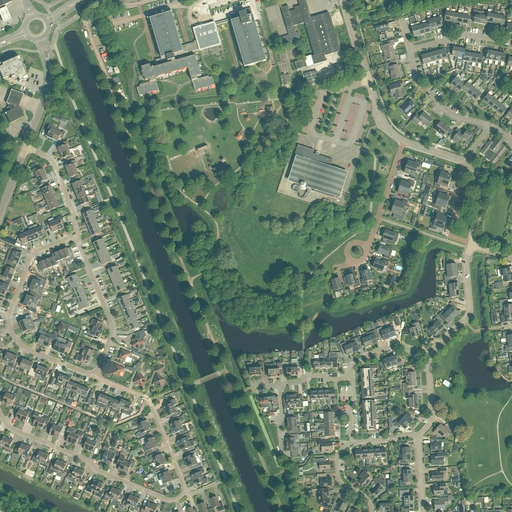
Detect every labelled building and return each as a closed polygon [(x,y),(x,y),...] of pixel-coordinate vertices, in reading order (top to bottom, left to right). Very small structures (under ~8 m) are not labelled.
[(331,53),(322,15),(302,19),(297,0),(296,0),(290,2),(291,8),(285,9),(289,26),(297,24),(305,57),(303,58),(303,56),(295,58),(298,67),(300,68),(306,66),(309,67),(310,70),(314,69),(315,69),(316,68),(318,59),(319,55),(324,54),(331,53)] [(494,15),(492,23),(498,24),(500,12),(497,11),(497,9),(498,6),(495,5),(495,9),(494,11),(494,15)] [(6,7),(0,10),(0,15),(4,24),(12,20),(6,7)] [(265,61),(252,15),(250,8),(231,14),(232,19),(215,24),(198,29),(193,30),(196,41),(195,41),(195,42),(181,46),(171,13),(151,18),(162,58),(167,57),(168,61),(171,60),(172,62),(155,67),(154,64),(141,67),(145,81),(149,80),(150,82),(139,85),(139,87),(136,88),(138,96),(159,90),(155,78),(188,68),(194,91),(215,85),(212,76),(209,77),(208,76),(197,79),(197,77),(201,76),(195,55),(193,56),(192,52),(221,43),(216,25),(232,21),(245,67),(265,61)] [(480,24),(482,12),(474,10),(473,14),(475,15),(474,23),(480,24)] [(434,19),(436,28),(442,26),(440,18),(437,19),(436,15),(433,16),(434,19)] [(429,24),(431,29),(436,28),(434,19),(431,20),(430,17),(427,17),(429,24)] [(422,22),(423,25),(426,34),(431,32),(431,29),(429,24),(426,25),(425,21),(422,22)] [(375,26),(377,31),(378,31),(379,36),(385,34),(387,40),(395,38),(392,27),(397,26),(396,22),(388,24),(388,23),(375,26)] [(417,23),(418,27),(420,35),(426,34),(423,25),(420,26),(419,23),(417,23)] [(420,35),(418,27),(414,28),(413,24),(411,25),(412,29),(414,37),(420,35)] [(395,46),(393,41),(386,43),(387,45),(381,47),(382,51),(383,51),(384,54),(393,52),(391,46),(395,46)] [(466,50),(460,49),(458,57),(458,61),(457,63),(463,64),(463,62),(465,53),(466,50)] [(439,52),(441,60),(444,59),(445,63),(448,62),(447,59),(447,58),(445,50),(439,52)] [(393,62),(399,61),(397,56),(394,57),(393,52),(384,54),(385,57),(384,57),(385,61),(391,60),(392,62),(393,62)] [(442,64),(441,60),(439,52),(433,53),(435,62),(439,61),(440,64),(442,64)] [(427,55),(430,63),(433,62),(434,66),(436,65),(435,62),(433,53),(427,55)] [(431,67),(430,63),(427,55),(421,57),(424,65),(427,64),(428,68),(431,67)] [(27,78),(18,57),(0,65),(0,74),(2,80),(9,77),(9,78),(9,79),(14,81),(16,76),(19,82),(27,78)] [(294,61),(286,62),(287,70),(295,69),(294,61)] [(393,62),(392,62),(384,65),(385,69),(389,68),(392,80),(401,77),(398,65),(394,66),(393,62)] [(296,80),(306,78),(305,72),(295,74),(296,80)] [(455,89),(461,82),(458,80),(460,77),(459,75),(456,78),(450,85),(455,89)] [(462,90),(465,85),(463,83),(465,81),(463,79),(461,82),(455,89),(460,92),(462,90)] [(466,94),(472,87),(469,85),(472,82),(470,80),(467,83),(465,85),(462,90),(466,94)] [(394,94),(396,99),(403,97),(400,86),(403,85),(402,81),(396,82),(396,85),(389,87),(391,94),(394,94)] [(471,98),(477,90),(474,88),(477,86),(474,84),(472,87),(466,94),(471,98)] [(477,90),(471,98),(476,101),(482,94),(479,92),(481,89),(479,87),(477,90)] [(10,124),(24,117),(20,108),(18,108),(23,95),(11,90),(6,104),(7,104),(10,111),(5,114),(10,124)] [(487,105),(493,98),(490,96),(492,93),(490,91),(488,94),(482,101),(487,105)] [(493,98),(487,105),(492,109),(497,102),(495,100),(497,97),(495,95),(493,98)] [(407,116),(414,109),(411,106),(414,104),(408,98),(403,103),(405,106),(401,110),(407,116)] [(497,112),(502,106),(499,103),(502,101),(500,99),(497,102),(492,109),(497,112)] [(502,106),(497,112),(501,116),(507,110),(504,107),(506,104),(504,103),(502,106)] [(432,120),(427,116),(428,115),(424,113),(420,117),(417,115),(412,122),(417,125),(420,121),(427,127),(432,120)] [(440,134),(443,136),(444,135),(448,138),(454,131),(447,125),(446,126),(440,122),(434,130),(440,134)] [(49,125),(46,131),(49,133),(47,137),(52,139),(56,131),(57,129),(49,125)] [(456,144),(461,139),(462,136),(459,134),(461,131),(457,128),(453,134),(455,136),(452,140),(456,144)] [(467,131),(462,136),(461,139),(465,142),(465,143),(468,146),(472,141),(471,140),(476,134),(479,130),(477,128),(473,132),(471,131),(469,133),(467,131)] [(56,131),(52,139),(58,142),(60,138),(62,139),(65,133),(63,131),(62,133),(56,131)] [(503,143),(495,138),(492,142),(490,141),(480,152),(487,158),(486,159),(494,165),(499,159),(498,158),(499,157),(500,158),(507,149),(501,145),(503,143)] [(60,154),(69,150),(67,145),(69,144),(68,141),(61,144),(62,146),(58,148),(60,154)] [(315,155),(313,154),(314,150),(298,145),(292,161),(295,162),(289,181),(297,183),(297,184),(297,185),(297,186),(297,187),(298,188),(299,189),(300,190),(301,190),(302,191),(303,190),(304,190),(305,190),(306,190),(307,189),(307,188),(308,187),(314,188),(313,191),(339,200),(342,193),(340,192),(346,173),(330,168),(333,160),(318,155),(319,154),(316,153),(315,155)] [(69,150),(60,154),(62,159),(67,157),(68,160),(74,158),(73,155),(71,156),(69,150)] [(68,173),(76,170),(74,164),(76,163),(75,160),(69,163),(70,166),(66,167),(68,173)] [(406,167),(416,171),(416,170),(417,168),(419,168),(421,163),(416,161),(415,164),(408,161),(406,167)] [(416,171),(406,167),(406,168),(404,173),(411,175),(410,178),(416,180),(417,175),(415,174),(416,171)] [(37,178),(46,175),(44,169),(40,171),(38,168),(32,171),(33,174),(35,173),(37,178)] [(439,178),(449,181),(451,176),(444,173),(445,170),(439,169),(438,174),(440,175),(439,178)] [(76,170),(68,173),(70,178),(74,177),(75,179),(82,177),(81,174),(78,175),(76,170)] [(407,180),(409,176),(398,172),(396,177),(407,180)] [(46,175),(37,178),(34,179),(38,188),(45,185),(44,182),(48,180),(46,175)] [(449,181),(439,178),(438,181),(436,180),(434,186),(440,188),(441,185),(447,187),(449,182),(449,181)] [(74,190),(83,186),(81,181),(72,184),(74,190)] [(399,187),(410,191),(410,190),(411,187),(413,188),(415,182),(409,181),(408,183),(401,181),(399,187)] [(43,192),(38,193),(39,197),(44,195),(52,191),(50,186),(42,189),(43,192)] [(83,186),(74,190),(76,195),(85,192),(83,186)] [(409,194),(410,191),(399,187),(400,187),(398,193),(404,195),(403,198),(409,200),(411,195),(409,194)] [(438,196),(437,199),(447,203),(449,197),(442,195),(443,192),(438,190),(436,195),(438,196)] [(52,191),(44,195),(46,200),(55,197),(52,191)] [(79,201),(87,197),(85,192),(76,195),(79,201)] [(401,200),(402,196),(391,192),(390,196),(401,200)] [(46,200),(48,205),(57,202),(55,197),(46,200)] [(87,197),(79,201),(81,206),(89,203),(87,197)] [(435,199),(432,207),(438,209),(439,206),(445,209),(447,203),(437,199),(435,199)] [(395,201),(393,207),(403,210),(404,207),(406,207),(408,202),(402,200),(401,203),(395,201)] [(57,202),(48,205),(50,211),(59,208),(57,202)] [(92,210),(83,214),(85,219),(94,215),(93,213),(95,212),(101,210),(101,208),(100,207),(93,209),(94,211),(93,211),(92,210)] [(401,216),(403,210),(393,207),(391,213),(398,215),(397,218),(403,220),(404,217),(401,216)] [(435,221),(445,224),(447,218),(440,216),(441,213),(436,211),(435,214),(437,215),(435,221)] [(86,223),(96,220),(94,215),(85,219),(86,223)] [(60,220),(55,222),(58,230),(64,228),(62,224),(65,223),(63,218),(62,216),(59,218),(60,220)] [(96,220),(86,223),(88,228),(98,224),(96,220)] [(445,224),(435,221),(433,227),(431,226),(430,229),(436,231),(437,228),(443,230),(445,224)] [(58,230),(55,222),(49,224),(48,222),(46,223),(48,230),(51,228),(53,233),(58,230)] [(90,232),(100,229),(98,224),(88,228),(90,232)] [(34,226),(35,230),(39,238),(44,236),(41,227),(39,228),(37,225),(34,226)] [(100,229),(90,232),(92,237),(101,233),(100,229)] [(34,240),(39,238),(35,230),(30,232),(34,240)] [(395,233),(395,234),(385,231),(383,238),(389,240),(388,243),(394,245),(395,242),(396,243),(399,234),(395,233)] [(25,234),(28,243),(34,240),(30,232),(25,234)] [(23,245),(28,243),(25,234),(19,236),(23,245)] [(2,240),(15,245),(16,241),(4,236),(2,240)] [(95,247),(105,244),(103,239),(93,243),(95,247)] [(97,252),(107,248),(105,244),(95,247),(97,252)] [(389,259),(393,247),(389,245),(388,248),(380,245),(378,252),(384,255),(383,258),(389,259)] [(12,256),(20,260),(22,254),(16,252),(17,249),(11,247),(8,254),(12,256)] [(107,248),(97,252),(99,256),(108,253),(107,248)] [(67,249),(62,250),(65,259),(66,261),(71,259),(74,258),(74,256),(73,256),(72,253),(69,255),(67,249)] [(66,261),(65,259),(62,250),(57,252),(61,261),(63,259),(64,262),(66,261)] [(58,262),(61,261),(57,252),(53,254),(54,257),(56,262),(57,265),(59,264),(58,262)] [(101,261),(110,257),(108,253),(99,256),(101,261)] [(6,259),(5,263),(11,265),(12,262),(17,264),(18,265),(20,260),(12,256),(8,254),(6,259)] [(54,257),(49,259),(52,267),(55,266),(56,268),(58,267),(57,265),(56,262),(54,257)] [(110,257),(101,261),(102,266),(112,262),(110,257)] [(379,271),(382,272),(383,271),(385,266),(387,267),(389,261),(383,259),(382,262),(375,260),(373,267),(379,269),(379,271)] [(49,272),(48,269),(44,261),(39,263),(40,264),(37,265),(40,272),(43,271),(44,274),(49,272)] [(447,272),(457,271),(456,264),(450,265),(450,262),(443,262),(444,268),(447,268),(447,272)] [(7,268),(5,272),(13,275),(15,270),(10,268),(11,265),(5,263),(3,266),(7,268)] [(109,275),(119,271),(117,266),(107,270),(109,275)] [(504,276),(510,275),(509,269),(503,270),(502,267),(496,267),(496,271),(497,271),(500,270),(501,276),(504,276)] [(362,286),(367,284),(367,282),(371,280),(369,270),(361,272),(363,279),(360,280),(362,286)] [(111,279),(121,275),(119,271),(109,275),(111,279)] [(457,271),(447,272),(447,275),(444,275),(445,281),(451,281),(451,278),(458,277),(457,271)] [(0,275),(0,279),(4,281),(6,278),(11,280),(13,275),(5,272),(3,276),(0,275)] [(69,284),(79,280),(77,274),(65,279),(66,282),(68,281),(69,284)] [(354,285),(355,289),(360,287),(358,280),(356,281),(354,274),(346,276),(349,287),(354,285)] [(121,275),(111,279),(113,284),(122,280),(121,275)] [(394,282),(396,278),(389,276),(386,285),(390,286),(394,282)] [(331,287),(332,291),(334,290),(335,293),(345,290),(344,284),(341,285),(339,278),(332,280),(333,287),(331,287)] [(0,288),(7,291),(9,286),(3,284),(4,281),(0,279),(0,288)] [(31,284),(44,289),(47,281),(41,279),(40,282),(33,279),(31,284)] [(70,290),(81,285),(79,280),(69,284),(70,286),(69,287),(70,290)] [(115,288),(124,284),(122,280),(113,284),(115,288)] [(450,291),(459,291),(458,284),(452,285),(452,281),(445,282),(445,285),(449,285),(450,291)] [(42,294),(44,289),(31,284),(29,290),(31,290),(36,292),(35,295),(42,298),(43,295),(42,294)] [(124,284),(115,288),(117,293),(126,289),(124,284)] [(81,285),(70,290),(71,292),(72,291),(74,294),(83,290),(81,285)] [(74,300),(85,296),(83,290),(74,294),(75,297),(73,298),(74,300)] [(459,291),(450,291),(450,298),(446,298),(447,300),(449,301),(453,301),(452,298),(459,297),(459,291)] [(120,304),(129,300),(128,298),(130,297),(129,294),(117,299),(120,304)] [(27,295),(25,300),(37,305),(39,300),(40,301),(42,298),(35,295),(34,298),(29,296),(27,295)] [(78,305),(88,301),(85,296),(74,300),(75,303),(77,302),(78,305)] [(25,300),(23,305),(30,308),(29,311),(30,311),(36,314),(37,311),(36,310),(36,309),(35,308),(37,305),(25,300)] [(122,309),(133,305),(132,303),(130,303),(129,300),(120,304),(122,309)] [(88,301),(78,305),(79,308),(77,308),(78,311),(90,306),(88,301)] [(446,310),(454,318),(458,314),(454,309),(456,307),(452,302),(449,304),(450,305),(446,310)] [(505,312),(511,311),(511,304),(506,306),(506,303),(500,304),(500,310),(504,309),(505,312)] [(133,305),(122,309),(124,315),(133,311),(132,308),(134,308),(133,305)] [(449,323),(454,318),(446,310),(444,312),(443,311),(438,316),(443,320),(445,318),(449,323)] [(126,320),(137,316),(136,313),(134,314),(133,311),(124,315),(126,320)] [(502,323),(511,321),(511,318),(511,311),(505,312),(505,315),(501,316),(502,323)] [(21,328),(33,323),(31,319),(32,318),(30,314),(25,317),(26,320),(19,322),(21,328)] [(128,326),(137,322),(136,319),(138,318),(137,316),(126,320),(128,326)] [(433,326),(439,332),(444,328),(440,323),(442,321),(437,316),(433,320),(436,323),(433,326)] [(93,329),(102,333),(104,328),(102,327),(103,324),(92,319),(90,325),(94,326),(93,329)] [(137,322),(128,326),(130,331),(141,326),(140,324),(139,324),(137,322)] [(33,323),(21,328),(23,333),(30,330),(31,333),(37,330),(36,327),(35,328),(33,323)] [(412,339),(419,337),(418,333),(421,331),(418,323),(412,325),(413,329),(409,330),(412,339)] [(435,337),(439,332),(433,326),(431,328),(430,327),(428,327),(426,328),(426,327),(423,330),(426,332),(425,333),(430,338),(433,335),(435,337)] [(387,330),(390,338),(396,336),(393,327),(387,330)] [(390,338),(387,330),(383,331),(381,328),(376,330),(378,336),(381,335),(384,341),(390,338)] [(100,338),(102,333),(93,329),(92,332),(88,330),(86,336),(92,338),(93,335),(100,338)] [(43,346),(48,333),(40,330),(38,335),(41,337),(38,343),(43,346)] [(145,337),(147,337),(144,330),(135,334),(136,336),(136,337),(135,337),(131,346),(134,347),(133,350),(139,352),(140,350),(142,350),(143,350),(144,347),(144,345),(143,345),(144,341),(143,340),(145,337)] [(368,337),(371,345),(377,343),(375,337),(377,336),(375,331),(367,334),(368,337)] [(508,342),(511,341),(511,335),(509,335),(509,332),(502,333),(503,339),(507,339),(508,342)] [(54,342),(56,336),(57,334),(54,333),(53,335),(48,333),(43,346),(48,348),(51,341),(54,342)] [(59,352),(64,339),(59,337),(59,338),(56,336),(54,342),(56,343),(54,350),(59,352)] [(371,345),(368,337),(365,339),(364,336),(361,337),(361,336),(358,337),(360,343),(363,342),(365,348),(371,345)] [(349,345),(353,353),(359,350),(356,345),(359,344),(357,338),(351,340),(352,343),(349,345)] [(64,339),(59,352),(64,354),(66,349),(69,350),(72,343),(64,339)] [(339,345),(342,351),(344,350),(347,355),(353,353),(349,345),(347,346),(345,343),(339,345)] [(83,353),(92,357),(94,352),(88,349),(89,346),(82,344),(80,349),(84,350),(83,353)] [(161,356),(157,357),(158,361),(166,358),(164,354),(162,349),(159,350),(161,356)] [(130,358),(131,354),(122,350),(120,353),(121,353),(119,359),(125,362),(125,361),(127,362),(129,357),(130,358)] [(319,369),(319,359),(314,359),(314,355),(314,354),(312,354),(311,351),(309,351),(309,359),(313,359),(313,364),(313,369),(319,369)] [(9,363),(13,355),(7,353),(5,358),(2,356),(0,361),(0,363),(3,365),(3,363),(8,366),(9,363)] [(78,354),(76,360),(82,362),(84,363),(86,360),(90,362),(92,357),(83,353),(82,356),(78,354)] [(331,353),(332,358),(331,358),(331,368),(337,368),(337,358),(341,357),(341,353),(335,353),(331,353)] [(16,370),(18,363),(16,362),(18,357),(13,355),(9,363),(8,366),(13,368),(12,368),(16,370)] [(389,358),(392,367),(398,364),(399,366),(403,365),(400,359),(397,360),(395,356),(389,358)] [(386,369),(392,367),(389,358),(383,361),(385,365),(382,367),(384,372),(387,371),(386,369)] [(25,369),(28,361),(23,359),(21,364),(18,363),(16,370),(23,373),(25,369)] [(31,376),(34,369),(31,368),(33,363),(28,361),(25,369),(29,371),(28,375),(31,376)] [(255,366),(256,376),(261,375),(261,368),(263,368),(263,362),(258,362),(258,366),(255,366)] [(273,364),(274,377),(280,377),(279,370),(282,369),(281,362),(273,363),(273,364)] [(292,366),(292,376),(298,375),(297,368),(300,368),(299,362),(291,363),(292,366)] [(256,376),(255,366),(251,366),(251,363),(247,363),(247,369),(250,369),(250,376),(256,376)] [(292,376),(292,366),(288,366),(288,363),(283,363),(283,369),(286,369),(287,376),(292,376)] [(274,377),(273,364),(265,365),(266,371),(268,371),(269,378),(274,377)] [(123,373),(125,368),(116,365),(112,374),(119,377),(121,372),(123,373)] [(41,376),(44,368),(39,366),(37,370),(34,369),(31,376),(39,380),(41,376)] [(161,374),(164,368),(157,366),(155,372),(158,373),(157,375),(153,384),(162,388),(165,381),(160,379),(161,377),(160,376),(161,374)] [(361,379),(373,378),(372,369),(373,369),(378,368),(378,366),(364,366),(364,369),(360,369),(360,370),(361,370),(361,373),(359,373),(359,376),(361,376),(361,379)] [(41,376),(39,380),(47,383),(50,376),(47,375),(49,370),(44,368),(41,376)] [(407,380),(416,380),(415,373),(410,373),(410,370),(402,371),(403,377),(406,377),(407,380)] [(62,385),(65,376),(60,374),(57,382),(56,385),(61,387),(62,385)] [(143,387),(146,380),(142,378),(143,376),(138,374),(134,383),(143,387)] [(64,389),(66,389),(69,381),(70,379),(65,376),(62,385),(65,386),(64,389)] [(362,388),(373,388),(373,378),(361,379),(361,382),(359,382),(359,385),(362,385),(362,388)] [(404,390),(411,390),(411,387),(416,386),(416,380),(407,380),(407,384),(403,384),(403,390),(404,390)] [(74,383),(69,381),(66,389),(65,392),(67,393),(68,390),(71,391),(74,383)] [(75,396),(79,385),(74,383),(71,391),(74,392),(73,395),(75,396)] [(81,396),(84,387),(79,385),(75,396),(77,397),(78,394),(81,396)] [(84,387),(81,396),(80,398),(85,400),(84,402),(89,404),(93,394),(89,393),(88,395),(87,395),(89,390),(84,387)] [(373,388),(362,388),(362,392),(360,392),(360,395),(362,395),(362,398),(374,398),(374,397),(373,388)] [(7,405),(7,404),(11,395),(8,393),(9,390),(5,389),(2,395),(5,396),(2,403),(7,405)] [(408,407),(408,408),(410,408),(417,407),(417,395),(413,396),(412,390),(411,390),(404,390),(405,399),(409,399),(409,403),(408,403),(407,403),(407,404),(407,405),(407,406),(408,407)] [(11,395),(7,404),(12,406),(14,400),(17,402),(20,395),(16,393),(14,396),(11,395)] [(96,405),(101,407),(106,396),(100,394),(99,397),(97,402),(96,405)] [(268,404),(268,395),(263,395),(263,397),(261,397),(257,397),(258,402),(259,402),(259,404),(260,404),(261,409),(269,408),(268,404)] [(268,395),(268,404),(272,404),(272,408),(278,407),(278,396),(272,396),(272,395),(268,395)] [(300,400),(299,395),(293,396),(293,405),(297,404),(297,408),(303,407),(303,400),(300,400)] [(106,409),(111,398),(106,396),(101,407),(106,409)] [(289,405),(293,405),(293,396),(286,396),(286,398),(283,398),(284,409),(290,409),(289,405)] [(112,409),(116,400),(111,398),(106,409),(108,410),(109,407),(112,409)] [(165,412),(175,408),(174,405),(177,404),(175,399),(168,402),(169,405),(163,407),(164,408),(163,408),(165,412)] [(121,402),(120,402),(116,400),(112,409),(111,411),(116,414),(117,411),(121,402)] [(127,402),(122,400),(120,402),(121,402),(117,411),(119,412),(121,409),(124,410),(127,402)] [(363,411),(375,410),(374,401),(362,401),(362,402),(363,402),(363,405),(361,405),(361,408),(363,408),(363,411)] [(127,402),(124,410),(122,413),(130,416),(131,413),(129,412),(132,404),(127,402)] [(18,413),(15,419),(20,421),(24,411),(25,408),(21,406),(18,405),(15,412),(18,413)] [(175,408),(165,412),(166,416),(167,416),(167,417),(173,414),(174,417),(181,414),(180,411),(177,413),(175,408)] [(24,411),(20,421),(25,423),(28,417),(30,418),(33,411),(29,410),(27,412),(24,411)] [(364,421),(375,420),(375,410),(363,411),(363,415),(361,415),(361,417),(363,417),(364,421)] [(401,417),(409,425),(413,420),(410,417),(412,415),(408,411),(407,411),(401,417)] [(37,429),(37,428),(41,418),(39,417),(40,414),(35,412),(32,419),(35,420),(32,427),(37,429)] [(287,425),(296,424),(296,420),(298,420),(298,415),(292,415),(292,418),(287,419),(287,425)] [(172,429),(182,425),(181,422),(183,422),(183,420),(183,419),(182,416),(175,419),(176,422),(170,424),(171,425),(170,425),(172,429)] [(41,418),(37,428),(42,430),(45,424),(47,425),(50,419),(45,417),(44,419),(41,418)] [(405,430),(409,425),(402,419),(398,424),(395,421),(394,423),(398,427),(400,425),(405,430)] [(139,429),(150,425),(149,425),(147,420),(141,422),(140,420),(133,422),(134,423),(131,424),(132,426),(138,426),(139,429)] [(375,420),(364,421),(364,424),(362,424),(362,427),(364,427),(364,430),(368,430),(368,433),(377,432),(377,429),(376,429),(375,420)] [(54,437),(54,436),(58,427),(55,425),(55,422),(51,421),(49,427),(51,428),(49,435),(54,437)] [(58,427),(54,436),(59,438),(61,432),(64,433),(67,427),(64,426),(65,425),(59,423),(58,427)] [(296,424),(287,425),(288,431),(294,431),(294,434),(300,433),(300,428),(296,428),(296,424)] [(150,425),(139,429),(140,432),(136,435),(137,438),(139,437),(139,438),(146,435),(145,432),(151,430),(150,425)] [(182,425),(172,429),(173,433),(174,433),(174,434),(180,431),(181,434),(188,431),(186,427),(183,428),(182,425)] [(445,429),(440,425),(433,433),(437,436),(439,434),(442,437),(445,434),(447,436),(452,431),(447,427),(445,429)] [(75,434),(77,430),(73,428),(71,429),(69,428),(66,434),(69,435),(66,442),(71,444),(71,443),(75,434)] [(75,434),(71,443),(76,445),(78,439),(81,440),(84,434),(79,432),(78,435),(75,434)] [(177,442),(179,446),(189,442),(188,439),(191,438),(189,433),(182,436),(183,439),(177,441),(178,442),(177,442)] [(88,450),(92,441),(93,438),(86,435),(83,441),(86,442),(83,449),(88,451),(88,450)] [(286,445),(295,444),(295,441),(298,441),(297,435),(290,435),(290,438),(286,439),(286,445)] [(0,450),(2,447),(4,448),(8,438),(3,436),(1,442),(0,441),(0,450)] [(145,443),(146,446),(156,442),(154,437),(148,440),(147,437),(140,440),(142,443),(145,443)] [(8,438),(4,448),(7,449),(6,451),(11,453),(14,447),(11,446),(13,440),(9,438),(8,438)] [(92,441),(88,450),(93,452),(95,446),(98,448),(101,441),(100,441),(101,439),(98,438),(98,439),(96,439),(95,442),(92,441)] [(430,443),(431,451),(442,450),(441,443),(443,442),(443,440),(436,439),(436,443),(430,443)] [(192,441),(189,442),(179,446),(180,450),(181,450),(181,451),(187,449),(188,451),(195,449),(194,446),(195,445),(193,442),(192,441)] [(330,444),(330,441),(318,441),(319,448),(321,447),(322,453),(333,452),(332,444),(330,444)] [(156,442),(146,446),(143,447),(146,455),(152,452),(151,450),(158,447),(156,442)] [(19,454),(22,455),(26,446),(21,444),(19,450),(16,448),(13,454),(19,456),(19,454)] [(106,463),(111,450),(109,449),(110,446),(105,444),(101,454),(104,455),(101,461),(106,463)] [(295,444),(286,445),(287,452),(291,451),(291,454),(299,454),(298,444),(295,444)] [(26,446),(22,455),(25,456),(24,459),(29,461),(32,455),(29,454),(31,447),(27,445),(26,446)] [(400,455),(410,454),(410,448),(404,448),(404,445),(397,445),(398,451),(402,451),(402,455),(400,455)] [(380,459),(381,458),(384,458),(385,463),(387,463),(387,458),(386,458),(385,448),(379,449),(380,459)] [(375,464),(375,459),(374,459),(373,449),(367,450),(368,459),(369,459),(372,459),(373,464),(375,464)] [(374,459),(375,459),(378,459),(379,464),(381,463),(381,458),(380,459),(379,449),(373,449),(374,459)] [(111,450),(106,463),(111,465),(114,459),(116,460),(119,454),(116,452),(116,451),(113,450),(112,451),(111,450)] [(186,464),(196,459),(195,457),(198,455),(196,450),(189,453),(190,456),(184,458),(185,459),(184,459),(186,464)] [(361,450),(361,460),(366,459),(367,464),(369,464),(369,459),(368,459),(367,450),(361,450)] [(34,456),(32,462),(39,465),(44,453),(39,451),(37,457),(34,456)] [(45,452),(44,453),(39,465),(47,468),(50,462),(47,461),(49,454),(45,452)] [(443,465),(443,458),(446,457),(446,453),(438,453),(439,456),(431,457),(432,465),(438,464),(438,465),(443,465)] [(153,460),(154,463),(164,459),(162,454),(156,456),(155,454),(148,456),(150,461),(153,460)] [(410,454),(400,455),(400,461),(398,461),(399,464),(408,464),(407,461),(411,460),(410,454)] [(123,471),(127,462),(124,461),(124,457),(120,456),(116,465),(119,467),(118,470),(122,472),(123,471)] [(164,459),(154,463),(156,467),(152,469),(153,472),(161,469),(160,466),(167,463),(165,459),(164,459)] [(196,459),(186,464),(187,468),(188,467),(188,468),(194,466),(195,468),(202,466),(201,462),(198,463),(196,459)] [(322,462),(322,459),(313,459),(313,464),(319,464),(320,470),(330,469),(329,462),(322,462)] [(57,474),(58,472),(62,462),(57,460),(54,466),(51,464),(48,473),(52,475),(52,473),(54,472),(57,474)] [(127,462),(123,471),(128,473),(130,467),(133,469),(136,462),(131,460),(130,463),(127,462)] [(65,477),(67,471),(64,470),(67,463),(62,461),(62,462),(58,472),(57,474),(56,476),(61,478),(62,476),(65,477)] [(74,483),(76,479),(80,469),(75,467),(72,473),(69,472),(67,478),(71,479),(70,481),(74,483)] [(192,481),(203,476),(202,474),(204,473),(204,471),(203,467),(196,470),(197,473),(191,475),(191,476),(191,477),(192,481)] [(403,477),(412,477),(411,471),(405,471),(405,468),(399,468),(399,474),(403,474),(403,477)] [(80,469),(76,479),(79,480),(78,482),(83,484),(85,479),(82,477),(85,471),(80,469)] [(443,480),(443,474),(446,474),(446,469),(440,469),(440,472),(432,473),(432,476),(431,476),(431,480),(432,480),(432,481),(443,480)] [(365,488),(372,480),(368,476),(370,474),(365,470),(361,476),(363,478),(359,482),(365,488)] [(155,473),(158,481),(172,476),(171,476),(169,471),(163,473),(162,471),(155,473)] [(324,478),(324,474),(317,475),(317,481),(321,481),(321,486),(331,486),(330,477),(324,478)] [(172,476),(158,481),(161,489),(168,486),(167,483),(173,481),(172,476)] [(203,476),(192,481),(194,485),(195,484),(195,485),(201,483),(202,485),(209,483),(207,478),(204,479),(203,476)] [(379,494),(383,490),(381,488),(385,484),(385,482),(382,479),(383,478),(381,476),(374,483),(376,486),(370,492),(375,497),(378,493),(379,494)] [(412,477),(403,477),(403,481),(399,481),(400,487),(406,486),(406,483),(412,483),(412,477)] [(92,491),(95,492),(99,482),(94,480),(91,486),(88,485),(86,491),(91,493),(92,491)] [(99,482),(95,492),(98,493),(97,495),(102,497),(104,491),(101,490),(104,483),(99,482)] [(447,491),(447,490),(446,490),(445,483),(439,484),(439,487),(433,487),(433,492),(434,491),(434,496),(443,495),(444,496),(447,496),(447,495),(448,494),(447,491)] [(110,498),(113,499),(117,490),(112,488),(109,493),(106,492),(103,500),(106,501),(107,501),(108,501),(109,500),(110,498)] [(113,499),(111,503),(116,505),(117,503),(120,505),(122,499),(119,497),(122,491),(117,489),(117,490),(113,499)] [(326,508),(330,501),(326,499),(325,496),(328,496),(328,490),(318,490),(319,504),(326,508)] [(409,497),(408,490),(400,491),(400,497),(404,497),(404,503),(413,503),(413,501),(414,501),(414,498),(413,498),(413,497),(409,497)] [(128,505),(131,507),(135,497),(130,495),(128,501),(125,500),(122,506),(127,508),(128,505)] [(135,497),(131,507),(129,511),(132,511),(133,511),(134,511),(137,511),(140,506),(137,505),(140,498),(135,496),(135,497)] [(219,504),(216,497),(210,499),(214,508),(217,507),(218,511),(224,509),(222,503),(219,504)] [(434,511),(438,511),(439,511),(439,509),(444,509),(444,505),(448,505),(448,502),(448,498),(438,499),(438,502),(434,502),(434,511)] [(342,511),(346,505),(339,501),(338,504),(334,502),(330,511),(335,511),(336,511),(337,511),(342,511)] [(149,511),(153,504),(148,502),(146,508),(142,507),(140,511),(149,511)] [(207,510),(204,503),(198,505),(200,511),(210,511),(210,509),(207,510)] [(413,503),(404,503),(405,507),(401,507),(400,511),(407,511),(407,510),(414,509),(413,503)]
